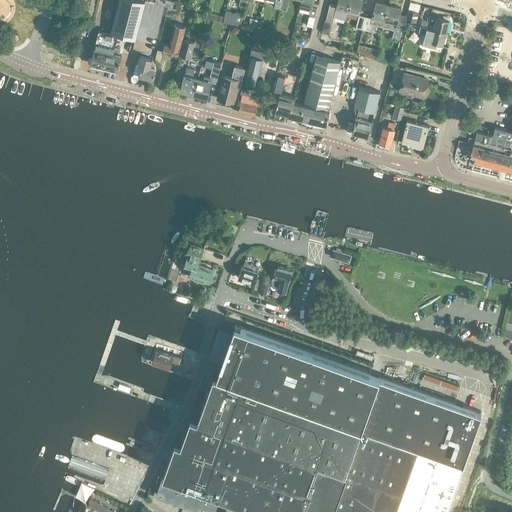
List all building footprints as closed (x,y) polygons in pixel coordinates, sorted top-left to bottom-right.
[(99,29),(94,47),(89,63),(117,71),(122,54),(114,52),(118,35),(136,40),(145,0),(118,0),(110,33),(99,29)] [(300,0),(299,7),(310,10),(306,25),(313,27),(315,17),(314,17),(318,4),(312,3),(313,1),(313,0),(300,0)] [(345,19),(347,10),(349,0),(336,0),(336,5),(329,3),(326,19),(332,21),(334,16),(345,19)] [(362,0),(349,0),(347,10),(359,13),(362,0)] [(376,1),(372,16),(371,16),(371,18),(365,16),(362,29),(369,31),(371,23),(383,26),(388,4),(376,1)] [(77,7),(70,4),(68,11),(75,13),(77,7)] [(401,7),(388,4),(383,26),(394,29),(392,37),(399,39),(402,29),(405,14),(400,13),(401,7)] [(227,8),(224,19),(240,24),(243,12),(227,8)] [(405,14),(402,29),(405,20),(416,23),(419,12),(408,9),(406,15),(405,14)] [(355,27),(362,29),(365,16),(358,15),(355,27)] [(449,20),(436,17),(430,15),(428,22),(421,20),(419,25),(433,29),(446,32),(449,20)] [(178,55),(185,24),(175,22),(169,44),(164,43),(162,51),(178,55)] [(443,44),(446,32),(433,29),(419,25),(418,31),(425,33),(422,45),(435,48),(437,42),(443,44)] [(185,38),(180,55),(190,58),(195,40),(185,38)] [(255,39),(250,56),(244,83),(256,86),(263,59),(265,60),(269,43),(255,39)] [(358,53),(376,56),(378,46),(360,42),(358,53)] [(135,64),(133,72),(139,74),(138,76),(153,79),(156,69),(151,68),(153,59),(140,55),(138,61),(137,64),(135,64)] [(316,55),(304,104),(300,118),(326,125),(330,109),(328,109),(340,61),(316,55)] [(221,62),(215,61),(211,75),(217,77),(221,62)] [(223,74),(218,98),(233,102),(237,85),(241,86),(246,67),(235,64),(231,76),(223,74)] [(194,94),(198,77),(193,76),(195,68),(187,66),(185,74),(180,90),(194,94)] [(424,96),(428,80),(404,73),(399,90),(424,96)] [(296,97),(281,93),(285,76),(278,74),(272,98),(278,99),(275,111),(288,114),(291,101),(295,101),(296,97)] [(203,79),(198,77),(194,94),(207,97),(211,81),(210,81),(211,77),(204,75),(203,79)] [(380,91),(359,86),(354,105),(359,106),(356,115),(352,132),(368,136),(373,120),(372,119),(374,110),(375,111),(380,91)] [(242,95),(238,111),(254,115),(259,99),(248,96),(249,92),(241,90),(240,94),(242,95)] [(291,101),(288,114),(288,115),(300,118),(304,104),(295,101),(291,101)] [(392,116),(401,118),(404,106),(395,104),(392,116)] [(401,142),(423,148),(429,125),(406,119),(401,142)] [(394,128),(395,123),(389,122),(387,127),(383,126),(379,142),(390,145),(394,129),(394,128)] [(511,130),(509,130),(495,126),(493,135),(477,131),(473,143),(471,154),(475,155),(474,160),(511,170),(511,130)] [(455,159),(468,162),(472,146),(459,143),(455,159)] [(203,261),(203,263),(199,261),(204,247),(191,243),(187,254),(189,255),(187,263),(194,265),(191,276),(210,282),(215,267),(210,266),(211,263),(203,261)] [(349,262),(351,255),(343,253),(345,250),(337,247),(336,250),(333,249),(331,256),(349,262)] [(242,266),(239,276),(254,281),(256,276),(258,271),(260,266),(245,261),(243,266),(242,266)] [(272,278),(272,279),(272,280),(272,281),(272,282),(273,283),(278,288),(278,289),(286,291),(289,280),(290,280),(293,269),(278,265),(275,275),(274,276),(273,276),(273,277),(272,278)] [(260,291),(260,292),(265,294),(269,282),(263,280),(262,285),(260,291)] [(168,284),(167,289),(172,292),(176,290),(177,285),(173,282),(168,284)] [(444,511),(463,461),(481,410),(235,323),(232,332),(222,361),(217,374),(214,373),(210,386),(201,410),(198,418),(191,415),(182,441),(176,439),(172,450),(170,456),(156,494),(207,511),(444,511)] [(172,361),(179,363),(181,358),(174,355),(156,349),(152,362),(170,367),(172,361)] [(193,362),(196,354),(189,351),(186,360),(193,362)] [(454,393),(451,392),(452,388),(441,386),(439,394),(453,397),(454,393)] [(115,511),(91,498),(88,503),(83,501),(77,511),(78,511),(115,511)]
